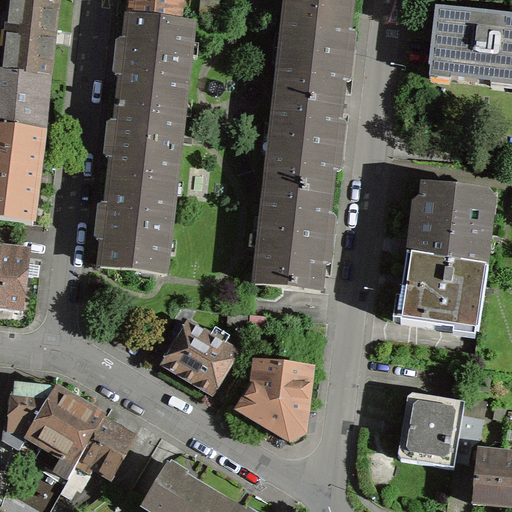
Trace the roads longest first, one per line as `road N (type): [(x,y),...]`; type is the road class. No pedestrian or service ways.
road 1 (residential): [(338,511),(387,0)]
road 2 (residential): [(63,355),(99,0)]
road 3 (residential): [(63,355),(268,468),(321,511)]
road 4 (unknown): [(369,170),(511,184)]
